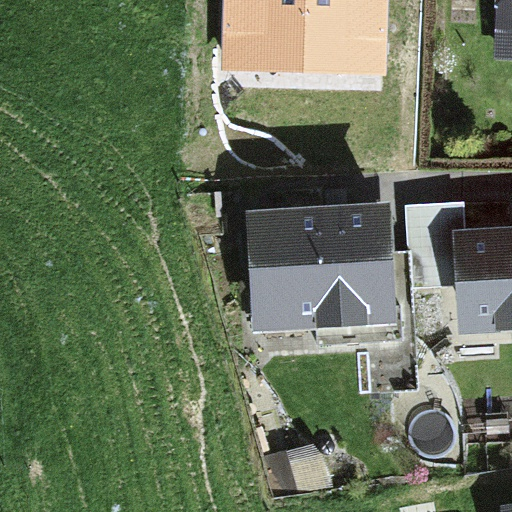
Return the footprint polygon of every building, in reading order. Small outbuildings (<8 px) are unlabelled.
[(304,64),(305,0),(228,0),(227,62),(304,64)] [(381,66),(382,0),(305,0),(304,64),(381,66)] [(199,236),(223,234),(220,192),(188,193),(199,236)] [(381,212),(255,220),(260,316),(316,312),(318,344),(402,339),(400,305),(387,306),(381,212)] [(511,237),(464,240),(469,315),(511,312),(511,237)]
